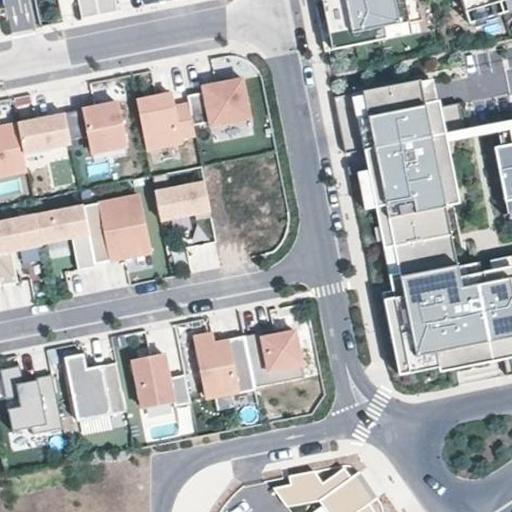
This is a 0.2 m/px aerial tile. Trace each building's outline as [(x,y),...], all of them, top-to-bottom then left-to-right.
[(78,0),(82,19),(99,15),(96,0),(78,0)] [(116,0),(96,0),(99,15),(119,11),(116,0)] [(322,0),(315,1),(325,52),(427,32),(420,0),(322,0)] [(463,0),(467,12),(506,0),(463,0)] [(470,24),(511,11),(511,0),(506,0),(467,12),(470,24)] [(433,78),(421,81),(425,100),(437,98),(433,78)] [(204,93),(188,96),(189,104),(194,125),(210,122),(211,127),(251,119),(243,79),(203,87),(204,93)] [(425,100),(421,81),(334,98),(346,154),(365,151),(368,164),(369,172),(376,209),(380,226),(390,224),(400,278),(391,280),(393,290),(402,340),(393,342),(400,376),(441,368),(439,361),(503,349),(511,346),(511,266),(497,270),(481,273),(460,277),(458,265),(446,206),(441,181),(455,178),(448,141),(434,144),(432,135),(465,129),(459,102),(439,106),(437,98),(425,100)] [(194,125),(189,104),(174,107),(172,94),(137,101),(146,150),(181,143),(180,138),(195,135),(194,125)] [(93,154),(127,147),(118,103),(84,109),(93,154)] [(72,144),(66,115),(18,124),(24,153),(72,144)] [(432,135),(434,144),(448,141),(499,131),(511,128),(511,120),(495,124),(465,129),(432,135)] [(10,122),(0,124),(0,175),(27,170),(24,153),(18,124),(18,123),(11,125),(10,122)] [(511,128),(499,131),(502,146),(511,144),(511,128)] [(511,144),(502,146),(495,148),(506,204),(511,202),(511,144)] [(369,172),(368,164),(348,168),(350,175),(358,174),(369,172)] [(365,211),(376,209),(369,172),(358,174),(365,211)] [(441,181),(446,206),(460,204),(455,178),(441,181)] [(205,183),(155,192),(161,220),(197,213),(211,211),(205,183)] [(89,234),(95,264),(151,253),(139,195),(84,206),(89,234)] [(36,215),(42,243),(89,234),(84,206),(36,215)] [(212,217),(211,211),(197,213),(198,220),(212,217)] [(36,215),(0,222),(0,280),(1,286),(18,282),(12,250),(42,244),(42,243),(36,215)] [(380,226),(391,280),(400,278),(390,224),(380,226)] [(511,255),(495,259),(497,270),(511,266),(511,255)] [(479,261),(458,265),(460,277),(481,273),(479,261)] [(402,340),(393,290),(381,293),(391,342),(393,342),(402,340)] [(276,330),(245,336),(255,387),(305,377),(296,331),(277,335),(276,330)] [(207,398),(255,390),(255,387),(245,336),(214,344),(212,334),(195,337),(207,398)] [(511,346),(503,349),(505,360),(511,358),(511,346)] [(442,373),(505,360),(503,349),(439,361),(442,373)] [(127,412),(117,363),(87,369),(84,354),(65,358),(78,421),(127,412)] [(176,406),(191,403),(186,375),(170,378),(165,355),(134,361),(143,408),(175,401),(176,406)] [(63,428),(53,374),(37,378),(37,380),(38,385),(25,388),(24,383),(20,366),(1,370),(7,400),(19,397),(25,396),(27,405),(9,409),(13,432),(32,428),(33,435),(63,428)] [(27,405),(25,396),(19,397),(21,407),(27,405)] [(273,489),(287,507),(319,501),(351,478),(344,469),(323,484),(315,473),(289,477),(290,486),(273,489)] [(360,471),(351,478),(319,501),(327,511),(356,511),(369,503),(378,497),(360,471)] [(375,511),(369,503),(356,511),(375,511)]
